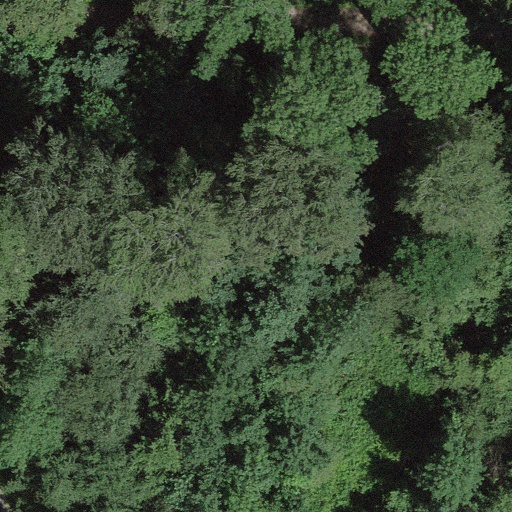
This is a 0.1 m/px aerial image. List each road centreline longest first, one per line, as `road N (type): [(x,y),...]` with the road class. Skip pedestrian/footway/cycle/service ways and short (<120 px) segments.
road 1 (track): [(253,40),(511,43)]
road 2 (track): [(0,45),(253,40)]
